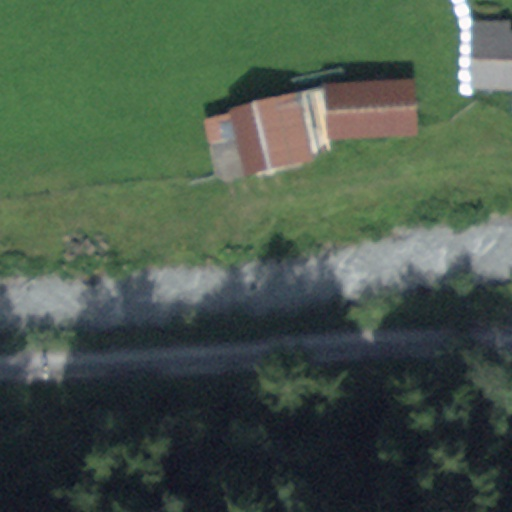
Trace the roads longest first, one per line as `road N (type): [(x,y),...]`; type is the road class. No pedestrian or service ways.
road 1 (track): [(0,365),(458,329),(511,332)]
road 2 (track): [(0,119),(159,98),(383,0)]
